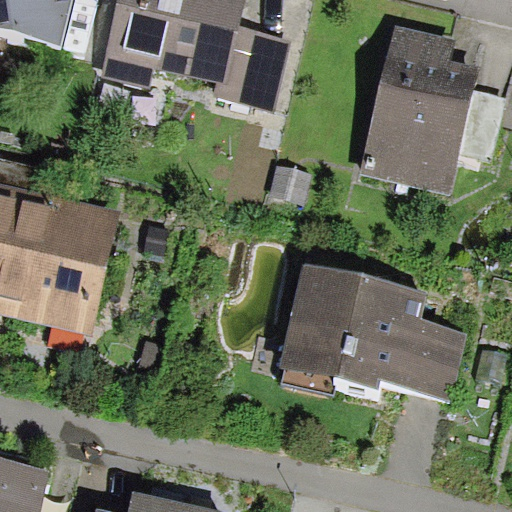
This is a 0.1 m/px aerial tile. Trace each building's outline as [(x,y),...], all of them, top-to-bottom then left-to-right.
[(0,0),(0,35),(60,50),(72,0),(0,0)] [(234,0),(113,0),(96,79),(138,89),(143,68),(216,84),(228,30),(234,0)] [(443,40),(390,27),(356,174),(444,194),(452,157),(467,95),(472,70),(438,62),(443,40)] [(283,42),(228,30),(216,84),(212,101),(267,114),(283,42)] [(500,103),(467,95),(452,157),(486,165),(500,103)] [(305,177),(271,170),(264,204),(298,210),(305,177)] [(0,307),(82,325),(107,211),(0,187),(0,307)] [(370,381),(444,396),(457,333),(412,323),(418,293),(299,268),(276,376),(367,395),(370,381)] [(28,511),(37,467),(0,459),(0,511),(28,511)] [(209,511),(125,496),(121,511),(209,511)]
